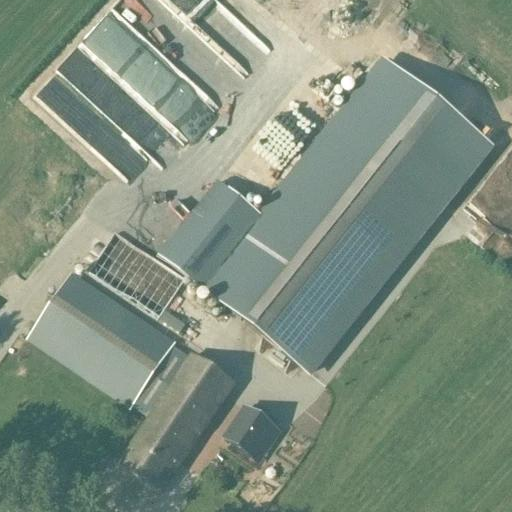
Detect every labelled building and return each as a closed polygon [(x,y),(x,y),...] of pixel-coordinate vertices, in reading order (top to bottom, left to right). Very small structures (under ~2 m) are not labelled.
[(322,106),(391,0),(347,0),(336,18),(334,17),(294,77),(306,85),(301,92),(322,106)] [(217,185),(160,257),(198,288),(309,376),(452,194),(348,111),(261,220),(217,185)] [(184,282),(114,235),(87,275),(157,322),(184,282)] [(174,345),(69,276),(26,341),(130,410),(132,408),(149,419),(189,359),(172,348),(174,345)] [(179,336),(185,328),(163,313),(157,322),(179,336)] [(189,359),(149,419),(117,466),(161,495),(234,386),(191,357),(189,359)] [(244,412),(223,443),(248,460),(258,445),(268,452),(279,435),(244,412)]
